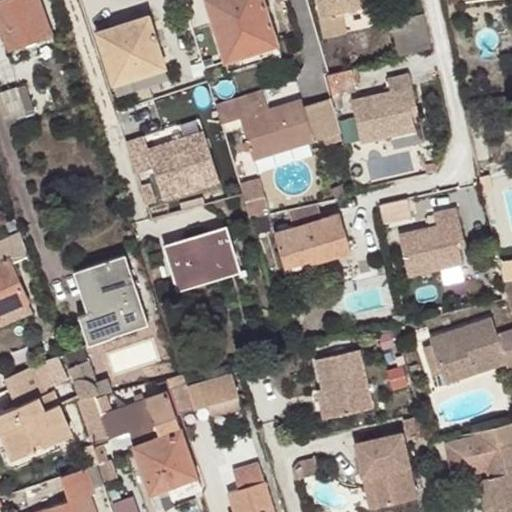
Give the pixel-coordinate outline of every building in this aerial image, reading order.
[(0,26),(8,50),(51,35),(38,0),(3,0),(0,1),(0,26)] [(204,0),(223,62),(277,46),(262,0),(204,0)] [(366,0),(316,0),(324,38),(346,33),(342,13),(368,7),(366,0)] [(432,49),(423,14),(389,22),(398,57),(429,50),(432,49)] [(117,95),(169,79),(149,15),(98,31),(117,95)] [(355,86),(362,84),(358,70),(327,77),(332,97),(356,91),(355,86)] [(416,131),(413,116),(409,106),(416,105),(409,75),(387,79),(390,93),(352,102),(361,143),(416,131)] [(0,94),(0,105),(5,121),(35,112),(26,87),(0,94)] [(301,100),(241,117),(254,161),(313,143),(308,124),(301,100)] [(409,106),(413,116),(418,115),(416,105),(409,106)] [(334,117),(308,124),(313,143),(339,136),(334,117)] [(142,137),(126,142),(136,171),(152,166),(163,199),(219,181),(203,131),(146,150),(142,137)] [(269,211),(262,178),(245,181),(252,215),(269,211)] [(380,204),(384,222),(411,217),(407,198),(380,204)] [(320,219),(315,204),(288,210),(293,226),(273,233),(283,267),(307,259),(309,264),(350,252),(338,214),(320,219)] [(456,240),(462,238),(456,208),(434,213),(436,226),(398,234),(408,276),(461,264),(458,249),(456,240)] [(16,232),(17,231),(12,217),(3,220),(7,235),(16,232)] [(177,289),(238,270),(225,227),(164,245),(177,289)] [(26,256),(16,232),(7,235),(0,237),(0,313),(27,302),(10,263),(26,256)] [(465,248),(462,238),(456,240),(458,249),(465,248)] [(95,342),(148,324),(125,255),(82,269),(94,308),(84,311),(95,342)] [(511,282),(503,283),(506,298),(511,316),(511,282)] [(492,320),(430,341),(442,376),(471,367),(474,375),(505,365),(506,369),(511,367),(511,330),(497,336),(492,320)] [(324,387),(330,415),(371,406),(358,348),(314,357),(321,387),(321,389),(324,387)] [(90,360),(79,363),(84,379),(86,379),(90,380),(93,382),(96,381),(90,360)] [(79,363),(66,367),(76,399),(94,395),(112,391),(107,377),(96,381),(93,382),(90,380),(86,379),(84,379),(79,363)] [(15,407),(0,412),(0,432),(12,459),(36,449),(33,444),(41,440),(43,445),(70,434),(57,405),(46,410),(40,397),(47,394),(34,365),(3,379),(15,407)] [(445,384),(474,375),(471,367),(442,376),(445,384)] [(173,388),(181,414),(206,405),(211,417),(242,406),(230,374),(205,382),(204,378),(173,388)] [(322,417),(330,415),(324,387),(321,389),(321,387),(316,388),(322,417)] [(76,399),(92,444),(130,432),(151,493),(168,487),(196,479),(175,416),(181,414),(173,388),(112,409),(106,396),(95,399),(94,395),(76,399)] [(511,421),(460,434),(466,459),(482,455),(495,508),(511,503),(511,421)] [(401,430),(353,441),(361,475),(369,473),(376,505),(415,496),(401,430)] [(97,464),(59,477),(68,501),(33,511),(92,511),(87,496),(97,493),(96,487),(103,485),(97,464)] [(369,473),(361,475),(368,506),(376,505),(369,473)] [(200,488),(196,479),(168,487),(171,497),(200,488)] [(272,511),(262,480),(227,492),(233,511),(272,511)] [(141,511),(136,495),(116,502),(119,511),(141,511)]
